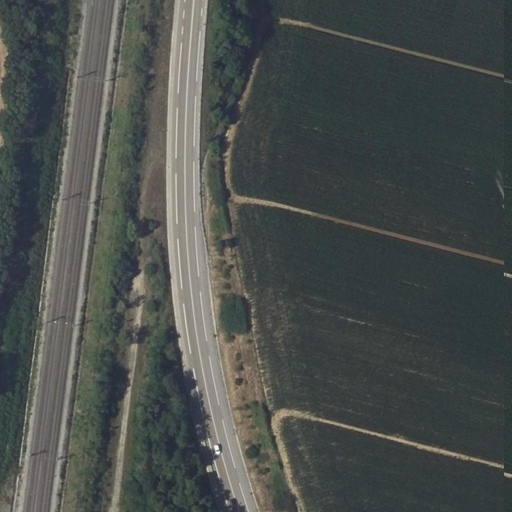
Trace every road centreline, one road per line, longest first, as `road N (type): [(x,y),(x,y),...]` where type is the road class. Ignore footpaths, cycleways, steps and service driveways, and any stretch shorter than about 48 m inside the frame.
road 1 (primary): [(193,0),(184,178),(190,287),(204,383),(239,511)]
road 2 (track): [(142,282),(114,511)]
